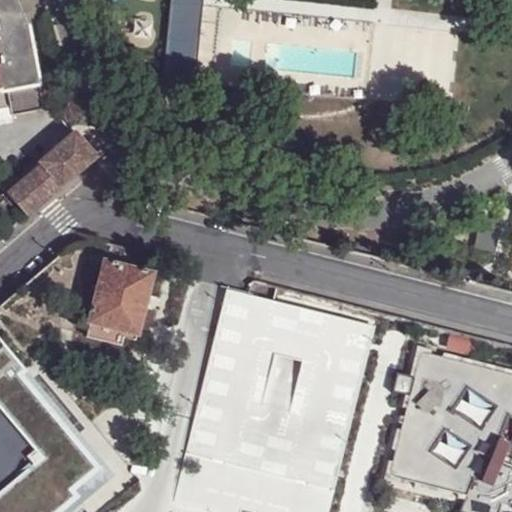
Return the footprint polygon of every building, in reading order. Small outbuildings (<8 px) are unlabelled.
[(0,0),(0,119),(11,117),(44,111),(29,26),(17,0),(0,0)] [(202,0),(171,0),(164,73),(195,76),(202,0)] [(11,117),(0,119),(0,126),(13,124),(11,117)] [(40,164),(42,165),(8,195),(27,218),(97,159),(75,134),(40,164)] [(129,198),(142,202),(144,193),(131,190),(129,198)] [(482,219),(474,248),(495,253),(502,224),(482,219)] [(462,240),(466,225),(456,222),(452,237),(462,240)] [(152,273),(102,260),(86,323),(88,324),(84,337),(120,346),(123,333),(136,336),(152,273)] [(256,511),(340,511),(382,331),(246,297),(229,294),(224,314),(180,491),(256,511)] [(511,511),(511,363),(413,338),(405,370),(394,367),(389,387),(400,390),(376,485),(457,504),(454,511),(511,511)] [(0,343),(0,511),(54,511),(105,470),(0,343)]
